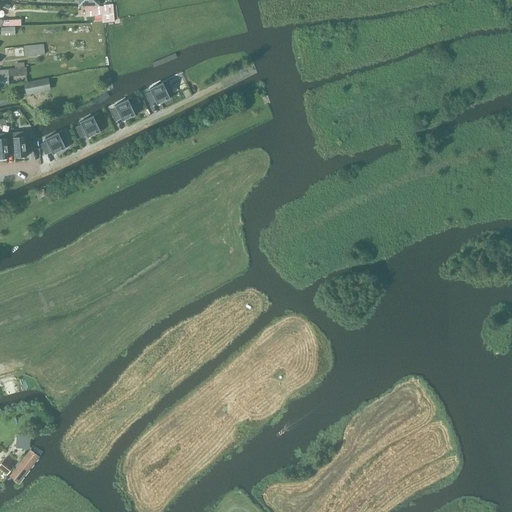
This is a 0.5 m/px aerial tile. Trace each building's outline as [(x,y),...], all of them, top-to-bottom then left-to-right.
[(103,23),(108,23),(114,22),(113,4),(104,5),(104,6),(88,8),(89,11),(89,17),(102,16),(103,23)] [(15,35),(14,27),(1,28),(1,36),(15,35)] [(70,50),(105,47),(104,39),(70,42),(70,50)] [(24,57),(45,55),(44,45),(23,47),(24,57)] [(25,68),(8,70),(0,70),(0,85),(8,85),(8,77),(9,77),(9,75),(26,73),(25,68)] [(50,91),(48,79),(24,83),(26,96),(50,91)] [(150,89),(151,91),(146,94),(151,105),(156,102),(157,105),(170,99),(168,93),(172,91),(167,81),(150,89)] [(121,119),(122,121),(135,115),(133,109),(137,107),(132,97),(115,105),(116,108),(111,111),(116,121),(121,119)] [(98,126),(102,124),(97,114),(80,122),(81,125),(75,127),(81,138),(86,136),(87,138),(100,132),(98,126)] [(30,131),(12,133),(13,136),(13,143),(14,155),(15,158),(27,157),(26,154),(32,153),(30,131)] [(51,152),(52,155),(65,149),(63,143),(67,141),(62,131),(45,139),(46,141),(41,144),(46,155),(51,152)] [(13,136),(12,133),(0,133),(0,159),(9,158),(8,155),(14,155),(13,143),(13,136)] [(44,190),(37,193),(39,198),(46,195),(44,190)] [(16,434),(15,447),(25,448),(26,435),(16,434)] [(8,478),(19,486),(42,457),(31,448),(8,478)] [(0,464),(0,469),(7,475),(14,467),(4,459),(0,464)]
